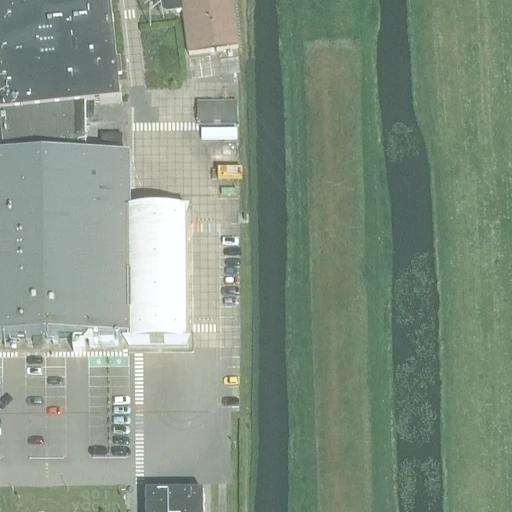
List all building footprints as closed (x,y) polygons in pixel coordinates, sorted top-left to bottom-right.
[(0,0),(0,113),(0,115),(76,107),(86,106),(121,102),(111,0),(0,0)] [(167,15),(182,13),(188,55),(239,49),(232,0),(161,0),(163,11),(167,15)] [(0,341),(64,341),(83,341),(128,340),(128,346),(186,346),(186,264),(185,213),(128,213),(127,158),(86,158),(86,106),(76,107),(0,115),(0,113),(0,341)] [(203,132),(204,143),(210,143),(211,158),(236,157),(235,130),(203,132)] [(102,146),(122,146),(122,136),(102,136),(102,146)] [(235,193),(237,174),(215,172),(213,191),(235,193)] [(203,511),(204,495),(146,496),(146,511),(203,511)]
